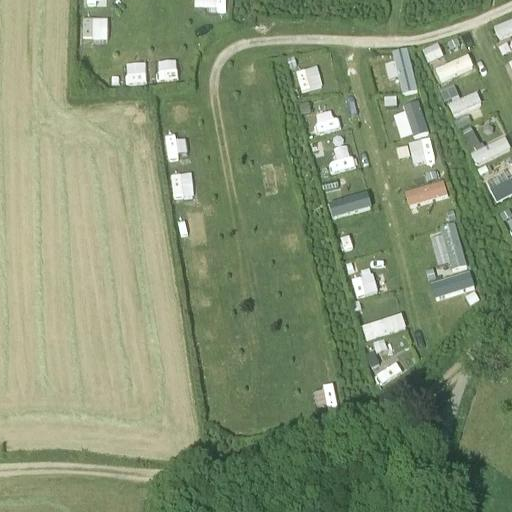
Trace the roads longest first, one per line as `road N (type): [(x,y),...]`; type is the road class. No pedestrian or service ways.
road 1 (track): [(0,467),(173,478),(256,469),(360,437),(470,364)]
road 2 (unclassified): [(420,511),(460,384),(511,309)]
